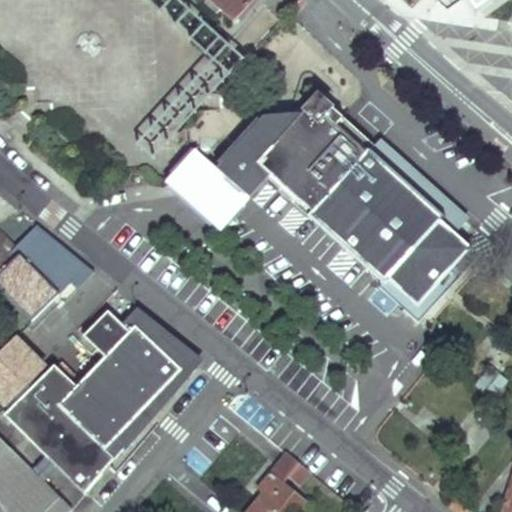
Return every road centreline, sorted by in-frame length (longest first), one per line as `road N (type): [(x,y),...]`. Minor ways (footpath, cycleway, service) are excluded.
road 1 (residential): [(233,357),(0,169)]
road 2 (residential): [(414,505),(233,357)]
road 3 (secondary): [(511,139),(358,0)]
road 4 (residential): [(98,511),(233,357)]
